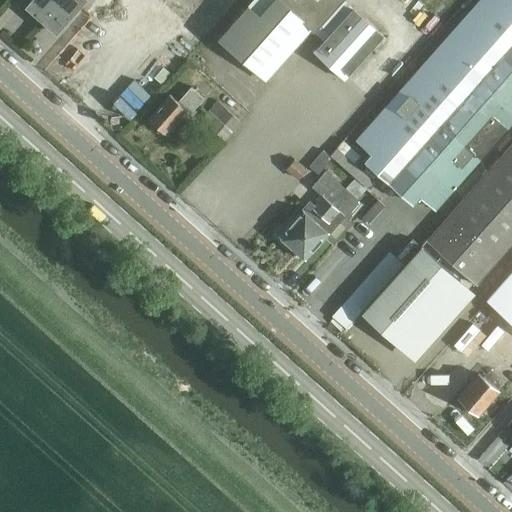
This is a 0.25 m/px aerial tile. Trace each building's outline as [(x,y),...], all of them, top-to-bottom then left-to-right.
[(31,0),(26,6),(56,33),(85,0),(31,0)] [(196,0),(167,0),(204,33),(217,18),(196,0)] [(225,0),(196,0),(217,18),(230,4),(225,0)] [(252,0),(249,4),(220,37),(266,78),(312,27),(315,30),(342,0),(252,0)] [(365,161),(399,191),(392,200),(405,212),(413,203),(420,194),(436,208),(511,121),(511,0),(479,0),(357,139),(372,152),(365,161)] [(344,79),(384,35),(354,8),(314,52),(344,79)] [(190,114),(203,99),(190,87),(176,103),(169,96),(149,119),(164,133),(185,109),(190,114)] [(202,119),(225,140),(242,121),(219,101),(202,119)] [(511,142),(426,239),(478,285),(511,245),(511,142)] [(294,159),(287,167),(300,179),(307,170),(294,159)] [(280,235),(293,246),(345,189),(325,171),(311,186),(321,195),(313,205),(309,203),(303,210),(280,235)] [(345,189),(293,246),(306,257),(328,233),(322,227),(327,222),(330,224),(340,213),(348,221),(362,205),(345,189)] [(460,280),(421,245),(361,312),(400,347),(460,280)] [(511,321),(511,271),(487,300),(511,321)] [(478,414),(498,390),(478,372),(457,396),(478,414)]
